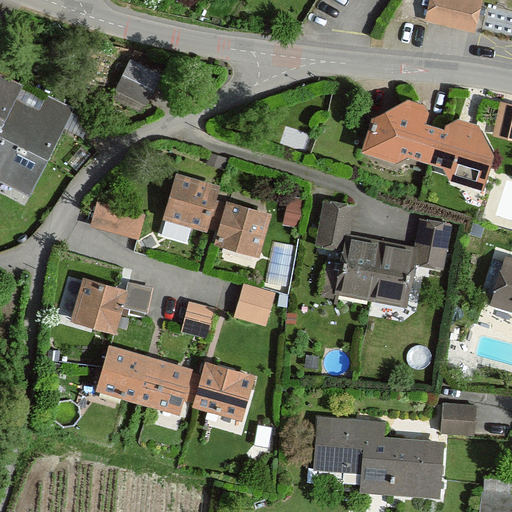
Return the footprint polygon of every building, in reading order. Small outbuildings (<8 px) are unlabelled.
[(478,0),(429,0),(426,18),(472,28),(478,0)] [(162,74),(134,61),(121,91),(148,103),(162,74)] [(0,178),(30,193),(72,110),(0,74),(0,178)] [(451,174),(482,182),(491,150),(477,124),(458,118),(447,123),(446,128),(422,121),(426,109),(423,104),(407,99),(372,116),(363,148),(394,157),(407,150),(444,162),(451,174)] [(511,136),(511,105),(506,104),(498,134),(511,136)] [(208,234),(222,187),(177,174),(163,221),(193,229),(208,234)] [(303,198),(289,195),(283,222),(297,224),(303,198)] [(90,224),(137,238),(144,213),(97,200),(90,224)] [(441,265),(449,223),(421,218),(415,249),(347,236),(352,205),(325,200),(317,243),(344,248),(337,290),(404,303),(412,259),(441,265)] [(259,256),(270,216),(229,204),(218,244),(259,256)] [(189,244),(193,229),(163,221),(159,236),(189,244)] [(511,308),(511,259),(510,258),(497,303),(511,308)] [(123,288),(83,277),(72,318),(112,328),(123,288)] [(123,309),(147,314),(152,289),(129,284),(123,309)] [(271,293),(244,286),(237,314),(263,321),(271,293)] [(213,307),(189,302),(183,329),(206,335),(213,307)] [(177,409),(188,370),(110,347),(99,386),(177,409)] [(241,415),(252,377),(208,365),(198,403),(241,415)] [(475,406),(445,404),(443,430),(473,432),(475,406)] [(385,425),(323,421),(320,468),(368,471),(367,491),(442,495),(445,443),(384,439),(385,425)] [(511,511),(511,492),(482,490),(480,511),(511,511)]
